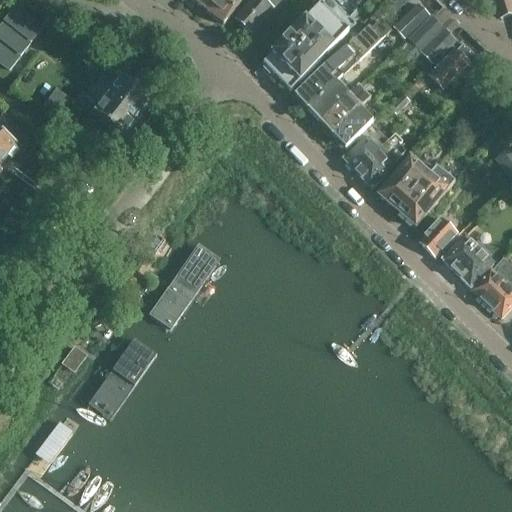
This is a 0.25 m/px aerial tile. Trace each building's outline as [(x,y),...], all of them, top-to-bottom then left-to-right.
[(187,0),(204,13),(213,0),(187,0)] [(223,27),(241,4),(236,0),(213,0),(204,13),(223,27)] [(251,36),(282,1),(280,0),(252,0),(234,20),(251,36)] [(395,15),(410,0),(390,0),(385,4),(395,15)] [(511,17),(511,12),(508,0),(494,0),(501,21),(511,17)] [(322,9),(263,66),(290,94),(349,37),(348,36),(356,29),(330,3),(322,10),(322,9)] [(407,43),(428,22),(416,10),(395,30),(407,43)] [(41,31),(15,11),(5,25),(31,45),(41,31)] [(409,43),(420,55),(443,32),(432,21),(409,43)] [(335,87),(382,41),(390,33),(381,23),(372,31),(369,28),(295,98),(294,98),(307,113),(335,87)] [(31,45),(5,25),(0,30),(0,42),(20,58),(31,45)] [(421,56),(432,67),(455,45),(444,34),(421,56)] [(20,58),(0,42),(0,64),(10,72),(20,58)] [(442,93),(470,67),(455,52),(427,79),(442,93)] [(152,104),(150,103),(159,91),(126,66),(117,78),(122,81),(94,118),(124,141),(152,104)] [(320,126),(347,100),(335,87),(307,113),(320,126)] [(61,118),(70,105),(56,95),(47,109),(61,118)] [(389,111),(396,118),(410,104),(403,98),(389,111)] [(332,139),(360,113),(347,100),(320,126),(332,139)] [(345,152),(372,126),(360,113),(332,139),(345,152)] [(24,130),(4,115),(0,120),(0,126),(17,139),(24,130)] [(0,168),(17,146),(0,133),(0,168)] [(390,168),(405,154),(399,148),(402,146),(394,138),(377,154),(379,156),(357,177),(371,192),(393,171),(390,168)] [(357,177),(379,156),(377,154),(365,141),(343,162),(357,177)] [(511,149),(495,163),(511,186),(511,185),(511,149)] [(396,214),(428,178),(409,162),(378,198),(396,214)] [(415,230),(447,194),(428,178),(396,214),(415,230)] [(436,260),(458,238),(442,222),(420,245),(419,244),(419,245),(435,261),(436,261),(436,260)] [(170,242),(159,235),(149,249),(160,256),(170,242)] [(493,268),(464,240),(442,263),(471,291),(493,268)] [(149,319),(173,336),(224,264),(201,248),(149,319)] [(511,310),(511,293),(491,274),(471,294),(501,322),(511,310)] [(87,409),(111,425),(157,359),(134,343),(113,372),(87,409)] [(76,349),(62,368),(76,378),(90,359),(76,349)] [(72,436),(60,427),(37,458),(49,467),(72,436)]
